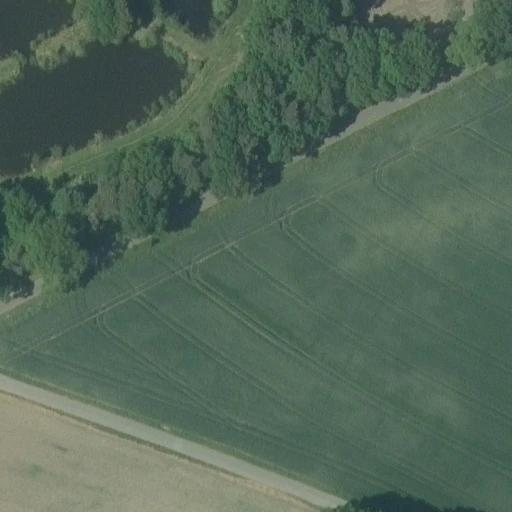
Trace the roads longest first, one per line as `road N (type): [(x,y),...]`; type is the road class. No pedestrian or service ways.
road 1 (unclassified): [(511,57),(0,316)]
road 2 (unclassified): [(320,511),(0,388)]
